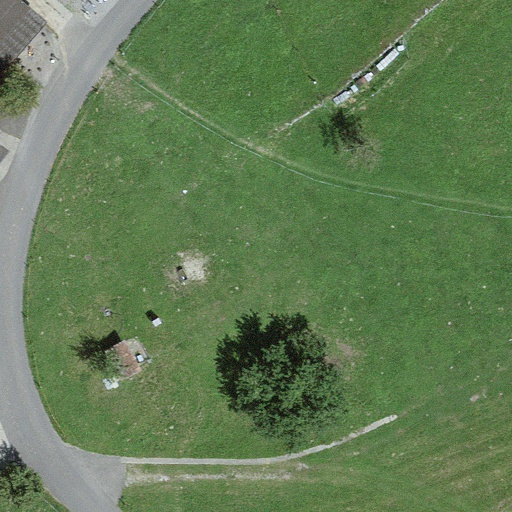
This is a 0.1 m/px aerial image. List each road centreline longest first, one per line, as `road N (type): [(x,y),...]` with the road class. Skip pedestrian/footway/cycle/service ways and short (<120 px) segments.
road 1 (unclassified): [(97,511),(28,424),(3,304),(5,239),(54,108),(141,0)]
road 2 (track): [(61,475),(305,463),(511,365)]
road 3 (track): [(305,463),(440,511)]
